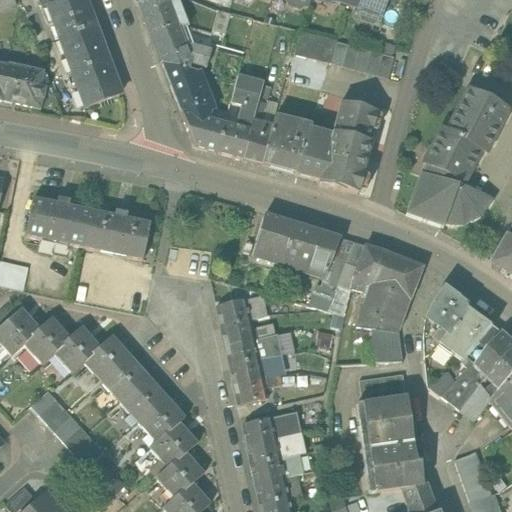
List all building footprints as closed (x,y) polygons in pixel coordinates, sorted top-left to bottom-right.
[(0,0),(0,11),(20,8),(17,0),(0,0)] [(39,0),(43,10),(47,8),(47,7),(65,1),(64,0),(39,0)] [(66,59),(101,45),(84,0),(66,0),(65,1),(47,7),(47,8),(66,59)] [(152,0),(138,5),(150,35),(166,29),(176,25),(187,28),(177,0),(152,0)] [(286,0),(289,4),(300,8),(305,6),(308,6),(310,0),(286,0)] [(387,0),(360,0),(358,8),(357,13),(360,14),(362,19),(373,23),(378,20),(380,21),(387,0)] [(233,16),(218,12),(212,32),(225,35),(233,16)] [(166,29),(178,62),(189,65),(202,68),(206,66),(211,52),(190,46),(185,48),(176,25),(166,29)] [(178,62),(166,29),(150,35),(158,57),(159,57),(178,62)] [(337,42),(302,33),(294,56),(329,65),(336,43),(337,42)] [(394,59),(336,43),(330,65),(388,80),(394,59)] [(101,45),(66,59),(85,109),(120,95),(101,45)] [(197,74),(188,72),(189,65),(178,62),(159,57),(158,57),(180,113),(209,121),(212,113),(203,91),(207,89),(202,75),(197,76),(197,74)] [(23,70),(7,66),(7,68),(0,101),(16,105),(23,70)] [(41,74),(23,70),(16,105),(34,109),(36,98),(40,99),(43,85),(39,84),(41,74)] [(249,81),(237,78),(230,101),(229,103),(229,104),(242,107),(249,81)] [(236,129),(225,126),(217,155),(241,161),(242,161),(249,133),(252,122),(257,102),(262,86),(263,85),(249,81),(242,107),(236,129)] [(270,88),(262,86),(257,102),(266,105),(267,102),(270,88)] [(444,177),(486,100),(467,91),(446,132),(441,130),(423,165),(425,167),(444,177)] [(486,100),(444,177),(463,186),(464,186),(480,153),(485,155),(502,122),(503,122),(508,113),(507,113),(508,112),(486,100)] [(261,124),(252,122),(249,133),(242,161),(241,162),(261,167),(274,119),(277,105),(267,102),(266,105),(261,124)] [(266,105),(257,102),(252,122),(261,124),(266,105)] [(376,113),(341,104),(331,139),(308,133),(294,175),(294,176),(319,182),(318,186),(345,193),(345,192),(357,195),(357,193),(358,193),(363,177),(362,176),(371,145),(367,144),(371,132),(372,132),(376,115),(375,115),(376,113)] [(209,121),(180,113),(180,114),(181,115),(194,149),(217,155),(225,126),(209,121)] [(274,119),(261,167),(294,176),(294,175),(308,133),(309,129),(274,119)] [(444,177),(425,167),(422,176),(420,175),(405,216),(442,229),(444,226),(463,228),(481,219),(493,202),(493,200),(492,199),(491,200),(467,191),(468,188),(464,186),(463,186),(444,177)] [(91,213),(67,208),(68,203),(57,200),(56,205),(32,200),(25,237),(83,250),(91,213)] [(126,215),(115,213),(114,218),(91,213),(83,250),(142,262),(150,225),(125,220),(126,215)] [(340,240),(265,217),(254,252),(324,274),(326,274),(340,240)] [(511,230),(493,264),(511,276),(511,230)] [(326,274),(324,274),(311,309),(325,313),(353,244),(340,240),(326,274)] [(422,269),(382,253),(365,248),(351,283),(350,291),(360,293),(362,287),(369,290),(363,306),(357,327),(372,330),(398,334),(422,269)] [(27,271),(0,265),(0,287),(23,292),(27,271)] [(444,290),(433,305),(425,321),(440,332),(445,335),(447,337),(469,309),(444,290)] [(245,302),(216,308),(220,329),(249,322),(247,311),(245,302)] [(258,308),(247,311),(249,322),(260,319),(258,308)] [(469,309),(447,337),(445,335),(442,340),(437,347),(462,365),(468,359),(480,344),(494,327),(469,309)] [(21,311),(0,329),(0,344),(11,357),(23,345),(39,331),(21,311)] [(39,331),(23,345),(41,365),(53,355),(70,340),(52,320),(39,331)] [(343,321),(334,366),(346,366),(348,355),(346,355),(349,337),(352,324),(343,321)] [(440,332),(425,321),(423,338),(424,359),(428,357),(437,347),(442,340),(437,336),(440,332)] [(249,322),(220,329),(225,348),(275,336),(272,326),(259,329),(259,330),(251,332),(249,322)] [(494,327),(480,344),(489,351),(503,334),(494,327)] [(70,340),(53,355),(71,375),(84,364),(100,349),(82,329),(70,340)] [(398,334),(372,330),(375,365),(401,364),(398,334)] [(477,366),(476,367),(487,379),(511,354),(511,342),(503,334),(489,351),(477,366)] [(275,336),(225,348),(229,368),(256,361),(258,361),(281,357),(277,336),(275,336)] [(100,349),(84,364),(102,384),(130,358),(112,338),(100,349)] [(511,354),(487,379),(477,389),(478,389),(459,413),(474,424),(492,400),(508,384),(511,379),(511,354)] [(130,358),(102,384),(120,404),(148,378),(130,358)] [(477,366),(468,359),(462,365),(467,369),(472,363),(476,367),(477,366)] [(256,361),(229,368),(233,387),(262,381),(260,371),(258,361),(256,361)] [(454,384),(441,399),(459,413),(476,390),(477,389),(487,379),(476,367),(472,363),(467,369),(466,371),(454,384)] [(277,367),(260,371),(262,381),(279,376),(277,367)] [(448,374),(427,389),(441,399),(454,384),(448,374)] [(279,376),(262,381),(264,390),(282,386),(279,376)] [(402,376),(358,381),(362,405),(406,400),(402,376)] [(148,378),(120,404),(138,424),(166,399),(148,378)] [(505,415),(511,408),(511,379),(508,384),(492,400),(505,415)] [(262,381),(233,387),(237,407),(266,401),(264,390),(262,381)] [(48,394),(32,408),(40,417),(56,402),(48,394)] [(166,399),(138,424),(156,444),(179,424),(184,419),(166,399)] [(406,400),(362,405),(374,495),(401,491),(408,510),(432,501),(426,486),(422,486),(419,465),(415,466),(406,400)] [(56,402),(40,417),(48,426),(64,411),(56,402)] [(64,411),(48,426),(55,434),(72,420),(64,411)] [(270,421),(242,427),(246,448),(279,440),(301,435),(296,414),(270,420),(270,421)] [(72,420),(55,434),(63,443),(79,428),(72,420)] [(156,444),(150,449),(168,469),(185,454),(196,444),(179,424),(156,444)] [(79,428),(63,443),(71,452),(87,437),(79,428)] [(279,440),(246,448),(250,467),(299,457),(305,455),(301,435),(279,440)] [(87,437),(71,452),(79,461),(95,446),(87,437)] [(95,446),(79,461),(86,469),(103,454),(95,446)] [(168,469),(157,479),(175,499),(192,484),(203,474),(185,454),(168,469)] [(476,454),(454,462),(469,504),(492,497),(476,454)] [(299,457),(250,467),(255,487),(287,480),(303,476),(299,457)] [(287,480),(255,487),(259,506),(287,500),(285,489),(289,488),(287,480)] [(201,511),(210,504),(192,484),(175,499),(163,510),(165,511),(201,511)] [(24,489),(5,507),(9,511),(19,511),(33,499),(24,489)] [(62,511),(46,494),(26,511),(62,511)] [(492,497),(469,504),(471,511),(499,511),(494,496),(492,497)] [(290,511),(287,500),(259,506),(260,511),(290,511)] [(328,505),(329,511),(346,511),(343,501),(328,505)] [(408,511),(435,511),(432,501),(408,510),(408,511)]
